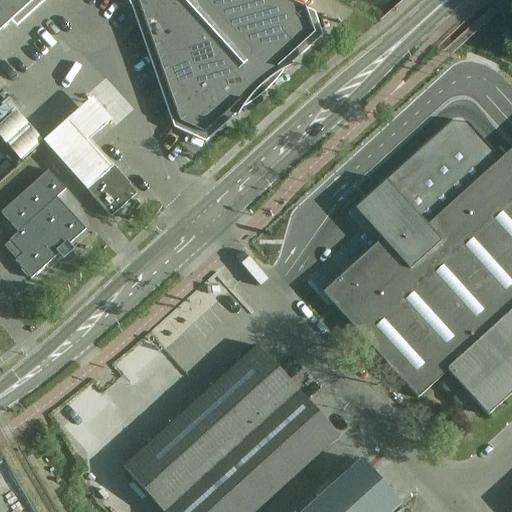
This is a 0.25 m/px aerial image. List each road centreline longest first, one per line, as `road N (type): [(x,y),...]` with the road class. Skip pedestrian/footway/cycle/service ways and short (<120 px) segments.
road 1 (residential): [(454,502),(200,221)]
road 2 (secondary): [(200,221),(446,0)]
road 3 (secondary): [(0,392),(200,221)]
